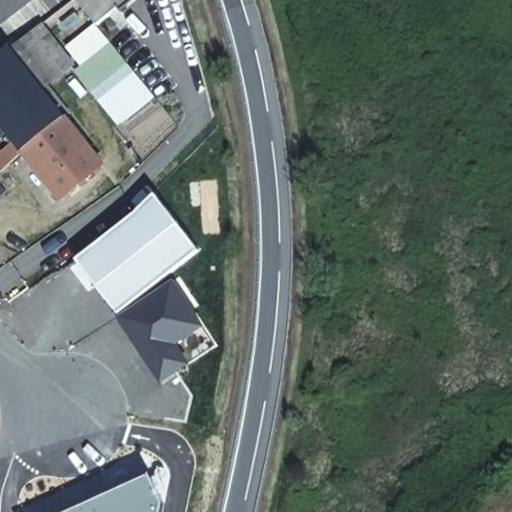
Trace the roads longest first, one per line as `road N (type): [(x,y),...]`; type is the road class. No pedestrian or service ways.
road 1 (motorway): [(245,511),(277,305),(275,168),(238,0)]
road 2 (unclassified): [(24,391),(47,377),(76,380),(100,414),(84,453),(58,462),(32,453)]
